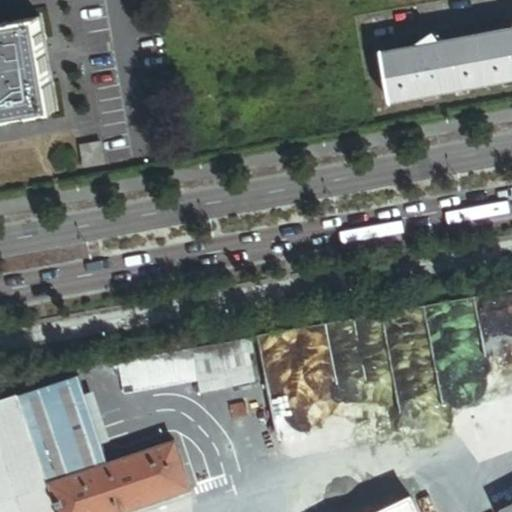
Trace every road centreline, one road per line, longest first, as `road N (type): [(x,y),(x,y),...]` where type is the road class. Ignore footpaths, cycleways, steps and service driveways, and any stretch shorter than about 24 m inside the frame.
road 1 (primary): [(511,150),(0,242)]
road 2 (primary): [(0,293),(511,202)]
road 3 (unknown): [(111,0),(136,148)]
